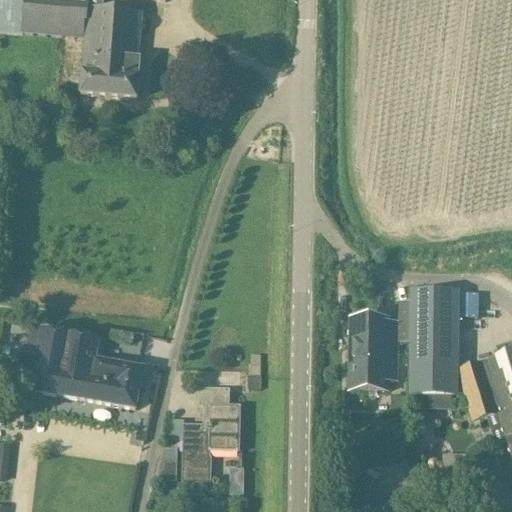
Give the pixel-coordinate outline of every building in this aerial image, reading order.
[(137,102),(139,80),(142,62),(139,62),(142,16),(104,13),(105,0),(130,0),(167,4),(167,0),(24,0),(24,4),(0,1),(0,35),(21,37),(83,42),(80,76),(83,76),(81,97),(137,102)] [(459,295),(410,295),(409,306),(408,306),(408,346),(409,346),(408,400),(458,401),(458,382),(472,428),(497,420),(481,368),(458,374),(459,295)] [(408,346),(408,306),(397,306),(397,323),(350,323),(349,394),(388,395),(388,384),(396,384),(397,347),(408,346)] [(20,373),(24,374),(21,392),(31,394),(30,395),(136,415),(144,372),(95,363),(99,343),(32,331),(28,350),(24,349),(20,373)] [(134,337),(110,333),(108,343),(132,347),(134,337)] [(511,358),(481,368),(497,420),(498,419),(511,464),(511,358)] [(247,380),(247,394),(261,394),(261,380),(247,380)] [(230,394),(201,393),(200,409),(203,410),(203,430),(183,429),(182,486),(210,487),(210,462),(209,462),(209,455),(239,456),(240,410),(229,410),(230,394)] [(10,448),(0,447),(0,484),(5,485),(10,448)] [(466,457),(442,457),(442,471),(466,471),(466,457)] [(244,472),(229,472),(229,498),(244,499),(244,472)]
